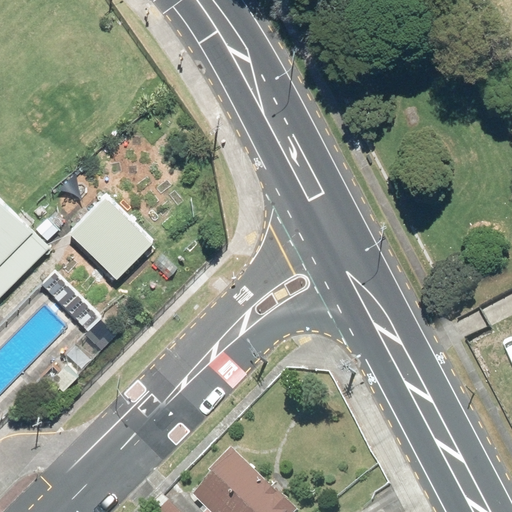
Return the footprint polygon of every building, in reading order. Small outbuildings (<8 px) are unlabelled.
[(156,242),(106,192),(70,227),(121,277),(156,242)] [(0,283),(39,244),(0,205),(0,283)] [(58,265),(44,279),(93,328),(107,314),(58,265)] [(239,450),(198,490),(219,511),(296,511),(298,511),(239,450)] [(181,511),(171,501),(159,511),(181,511)]
